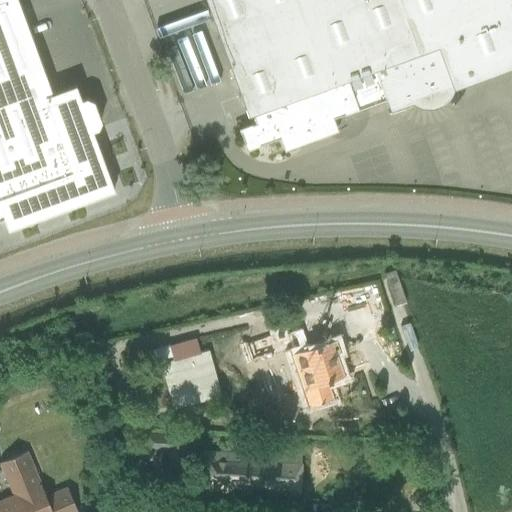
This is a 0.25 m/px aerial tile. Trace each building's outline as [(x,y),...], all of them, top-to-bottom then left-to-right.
[(0,0),(0,219),(3,219),(7,230),(113,191),(92,131),(97,129),(100,122),(93,102),(85,98),(80,100),(75,86),(52,94),(18,0),(0,0)] [(511,0),(205,0),(247,116),(251,114),(255,123),(239,129),(246,150),(279,138),(283,150),(328,134),(323,121),(385,99),(389,110),(387,111),(388,112),(412,104),(413,105),(415,105),(416,106),(418,107),(419,107),(421,108),(423,108),(425,108),(426,109),(428,108),(430,108),(432,108),(433,108),(435,107),(437,107),(438,106),(440,105),(441,104),(443,103),(444,102),(445,101),(447,100),(448,98),(449,97),(450,95),(451,94),(451,92),(452,90),(452,89),(511,66),(511,0)] [(301,324),(272,334),(277,349),(288,345),(295,366),(302,387),(309,407),(338,397),(332,377),(343,373),(335,350),(339,349),(335,337),(313,344),(309,346),(301,324)] [(160,343),(165,366),(191,360),(185,337),(160,343)] [(102,363),(83,368),(93,405),(111,400),(102,363)] [(167,464),(186,464),(186,433),(143,432),(143,451),(167,452),(167,464)] [(278,497),(298,498),(301,454),(255,453),(255,455),(231,454),(231,452),(203,452),(200,488),(278,497)] [(0,511),(49,511),(50,511),(77,511),(67,489),(44,498),(26,454),(0,464),(0,469),(11,496),(0,500),(0,511)] [(186,511),(183,498),(152,507),(153,511),(186,511)]
